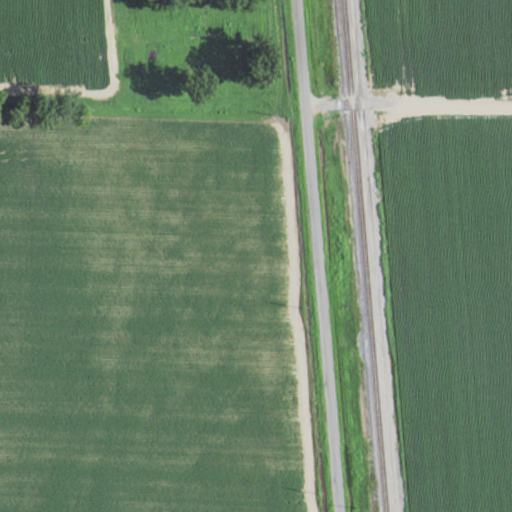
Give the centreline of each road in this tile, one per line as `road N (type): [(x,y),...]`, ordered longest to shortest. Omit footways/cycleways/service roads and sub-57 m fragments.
road 1 (residential): [(340,511),(298,0)]
road 2 (residential): [(511,103),(307,106)]
